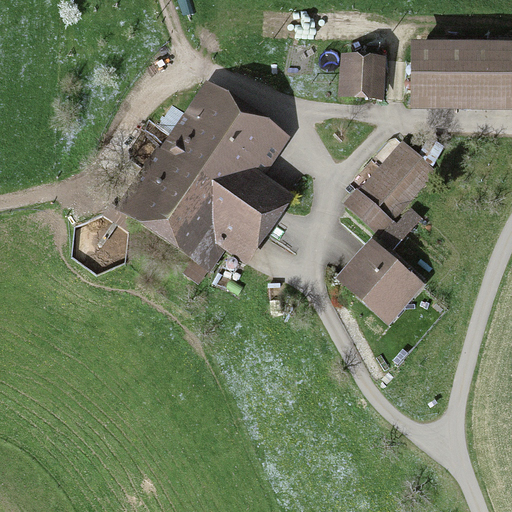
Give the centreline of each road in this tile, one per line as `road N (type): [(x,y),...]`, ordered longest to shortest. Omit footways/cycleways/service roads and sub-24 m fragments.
road 1 (track): [(293,113),(323,191),(307,274),(324,319),(376,406),(427,444),(458,450)]
road 2 (track): [(0,208),(72,195),(111,169),(155,95),(196,72),(173,31),(167,0)]
road 3 (track): [(196,72),(293,113),(511,123)]
road 4 (unclassified): [(479,511),(460,474),(454,418),(511,229)]
